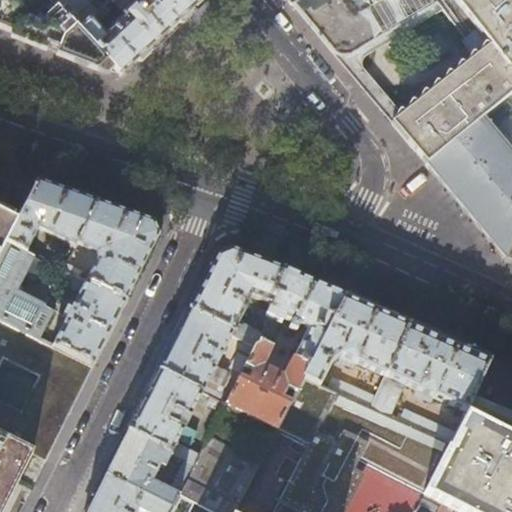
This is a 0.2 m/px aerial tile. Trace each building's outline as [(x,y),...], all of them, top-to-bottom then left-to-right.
[(0,0),(0,27),(54,49),(121,76),(80,31),(59,8),(50,0),(0,0)] [(67,0),(59,8),(80,31),(92,20),(98,13),(86,0),(67,0)] [(203,0),(168,0),(159,9),(150,0),(141,0),(137,4),(136,2),(124,14),(125,16),(106,34),(92,20),(80,31),(121,76),(157,43),(203,0)] [(168,0),(150,0),(159,9),(168,0)] [(511,0),(291,0),(289,2),(304,20),(306,17),(337,54),(338,54),(340,56),(342,56),(343,56),(346,57),(348,56),(351,56),(354,55),(443,0),(453,0),(491,47),(391,123),(427,166),(486,117),(511,96),(511,0)] [(511,149),(486,117),(427,166),(504,258),(505,259),(511,244),(511,149)] [(19,218),(17,222),(7,242),(27,252),(39,230),(75,247),(77,243),(97,202),(96,202),(67,192),(37,181),(31,194),(19,218)] [(69,185),(67,192),(96,202),(98,196),(69,185)] [(125,212),(97,202),(77,243),(96,254),(98,260),(89,277),(81,273),(80,271),(67,265),(64,271),(73,275),(126,302),(142,269),(159,236),(153,222),(125,212)] [(0,254),(7,242),(17,222),(0,213),(0,254)] [(44,261),(27,252),(7,242),(0,254),(0,318),(40,339),(55,309),(17,292),(25,275),(35,279),(44,261)] [(270,305),(283,270),(250,257),(230,249),(216,255),(215,258),(203,281),(190,308),(189,310),(234,333),(232,337),(240,341),(255,348),(257,347),(268,319),(266,318),(267,312),(260,309),(258,314),(261,316),(256,331),(239,323),(248,305),(247,304),(251,298),(270,305)] [(186,306),(190,308),(203,281),(215,258),(211,257),(186,306)] [(250,356),(249,360),(242,372),(231,394),(226,405),(277,430),(304,378),(344,297),(313,283),(283,270),(270,305),(267,312),(266,318),(268,319),(257,347),(255,348),(250,356)] [(109,335),(126,302),(73,275),(68,285),(76,290),(84,286),(72,310),(67,308),(63,315),(68,318),(53,346),(93,366),(109,335)] [(376,311),(344,297),(304,378),(322,386),(333,362),(342,357),(350,360),(347,365),(354,368),(356,363),(386,376),(408,325),(376,311)] [(234,333),(189,310),(174,340),(158,371),(202,393),(211,398),(226,405),(231,394),(224,390),(222,394),(206,386),(209,379),(220,385),(227,371),(216,365),(230,337),(231,337),(232,337),(234,333)] [(40,339),(0,318),(0,436),(33,453),(46,460),(54,442),(82,389),(93,366),(53,346),(40,339)] [(447,343),(408,325),(386,376),(377,397),(372,408),(392,417),(406,385),(427,395),(425,399),(431,402),(433,398),(465,412),(470,403),(482,375),(489,361),(447,343)] [(250,356),(255,348),(240,341),(237,349),(250,356)] [(242,372),(249,360),(241,356),(235,368),(242,372)] [(202,393),(158,371),(143,401),(127,431),(172,454),(189,462),(195,465),(200,455),(177,444),(179,440),(190,446),(197,433),(186,427),(202,393)] [(329,388),(322,386),(304,378),(277,430),(276,431),(307,447),(274,511),(332,511),(359,460),(424,495),(448,449),(450,450),(453,444),(451,443),(400,421),(392,417),(372,408),(329,388)] [(334,378),(329,388),(372,408),(377,397),(334,378)] [(222,413),(226,405),(211,398),(208,405),(222,413)] [(471,404),(470,403),(465,412),(456,433),(451,443),(453,444),(450,450),(448,449),(424,495),(445,506),(456,511),(511,511),(511,420),(491,412),(471,404)] [(404,410),(400,421),(451,443),(456,433),(404,410)] [(172,454),(127,431),(117,453),(105,476),(172,509),(179,495),(195,465),(189,462),(175,488),(165,489),(152,481),(160,465),(165,467),(172,454)] [(0,511),(3,511),(7,504),(33,453),(0,436),(0,511)] [(208,439),(200,455),(195,465),(179,495),(214,511),(234,511),(261,461),(251,456),(249,460),(208,439)] [(170,511),(172,509),(105,476),(94,498),(86,511),(136,511),(138,510),(142,511),(170,511)]
